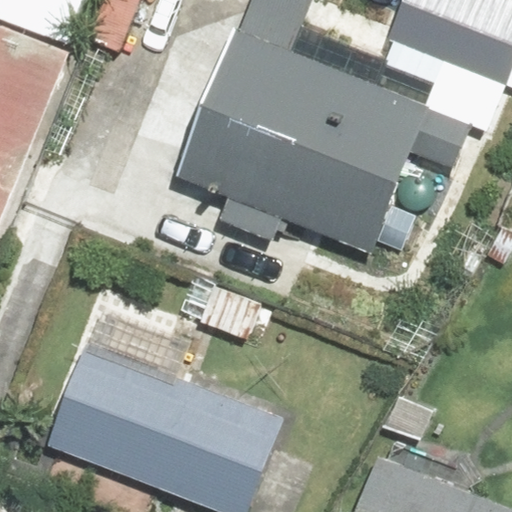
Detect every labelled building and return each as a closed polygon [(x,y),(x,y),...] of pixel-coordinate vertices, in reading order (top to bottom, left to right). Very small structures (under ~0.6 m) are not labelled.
[(0,0),(0,13),(69,42),(86,0),(0,0)] [(0,234),(71,55),(0,27),(0,234)] [(431,106),(236,29),(177,178),(372,255),(431,106)] [(195,278),(181,315),(253,343),(267,307),(195,278)] [(250,511),(286,420),(90,345),(50,449),(215,511),(250,511)] [(394,391),(378,429),(423,447),(438,408),(394,391)] [(511,511),(511,506),(380,454),(356,511),(511,511)]
